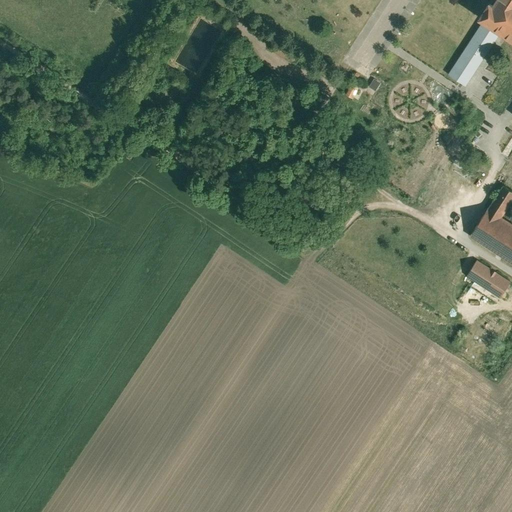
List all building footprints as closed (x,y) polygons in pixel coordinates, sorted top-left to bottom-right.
[(511,0),(493,0),(493,1),(490,0),(487,0),(486,3),(478,15),(486,21),(449,77),(466,88),(502,33),(511,39),(511,0)] [(351,98),(356,88),(348,84),(343,95),(351,98)] [(418,205),(432,214),(478,143),(463,134),(418,205)] [(511,188),(505,184),(472,237),(511,262),(511,220),(507,217),(511,209),(511,188)] [(476,260),(467,276),(500,296),(509,280),(476,260)] [(464,304),(474,291),(466,285),(456,298),(464,304)]
